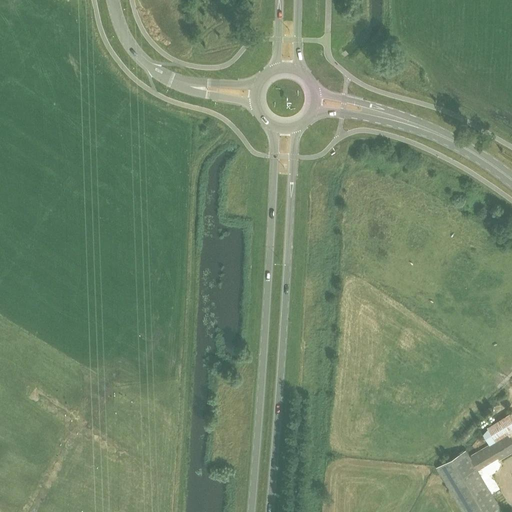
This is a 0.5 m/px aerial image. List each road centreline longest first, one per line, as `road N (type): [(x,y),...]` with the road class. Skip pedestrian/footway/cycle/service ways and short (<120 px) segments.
road 1 (primary): [(270,511),(297,125)]
road 2 (primary): [(273,125),(251,511)]
road 3 (primary): [(511,180),(418,126),(314,102)]
road 4 (tertiary): [(256,96),(185,85),(142,60)]
